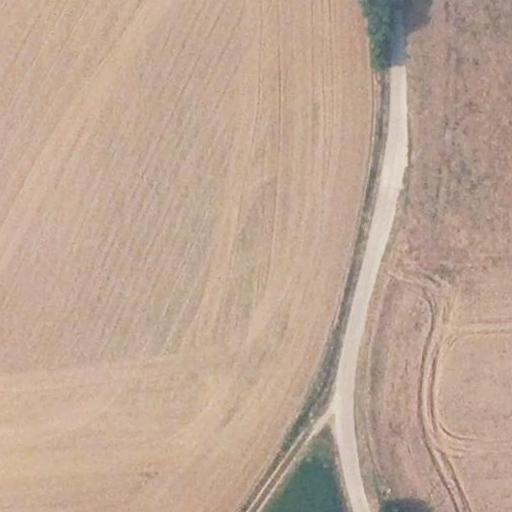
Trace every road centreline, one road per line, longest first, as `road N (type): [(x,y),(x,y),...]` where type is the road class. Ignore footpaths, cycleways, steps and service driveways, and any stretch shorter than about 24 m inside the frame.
road 1 (track): [(362,511),(341,386),(392,172),(401,104),(396,0)]
road 2 (track): [(254,511),(341,386)]
